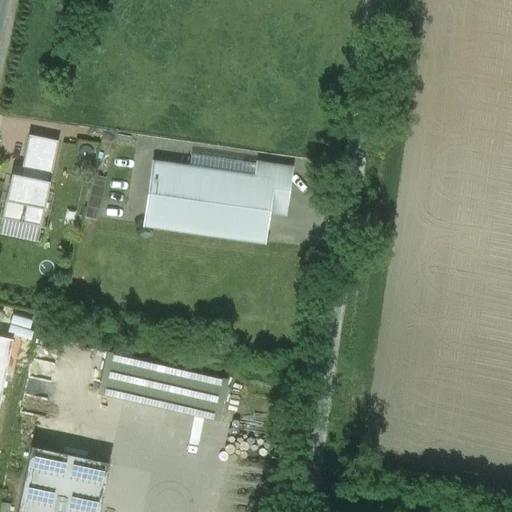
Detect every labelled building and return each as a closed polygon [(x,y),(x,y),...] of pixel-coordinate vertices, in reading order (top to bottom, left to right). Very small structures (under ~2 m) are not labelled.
[(58,142),(28,136),(19,177),(10,175),(1,219),(39,228),(58,142)] [(255,179),(153,165),(145,224),(262,241),(266,211),(283,214),(290,169),(258,164),(255,179)] [(0,396),(12,339),(0,336),(0,396)] [(226,380),(108,353),(99,393),(217,420),(226,380)] [(98,511),(109,463),(30,447),(16,511),(98,511)]
